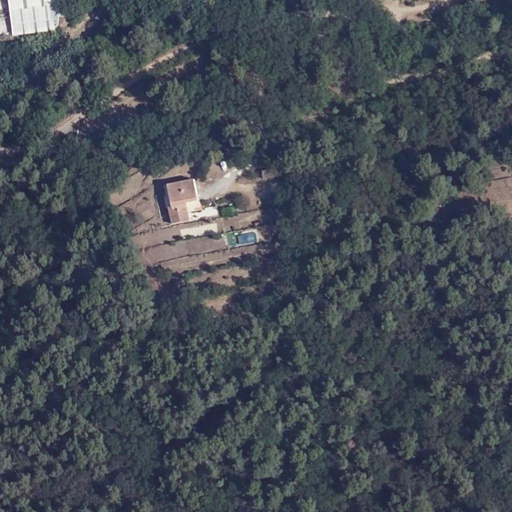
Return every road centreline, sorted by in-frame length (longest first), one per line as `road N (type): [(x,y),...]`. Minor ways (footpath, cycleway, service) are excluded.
road 1 (track): [(0,150),(25,148),(231,25),(408,12),(455,0)]
road 2 (track): [(359,15),(382,75),(403,82),(511,58)]
